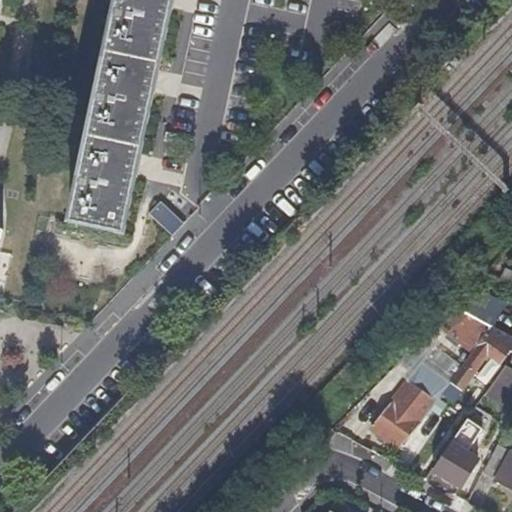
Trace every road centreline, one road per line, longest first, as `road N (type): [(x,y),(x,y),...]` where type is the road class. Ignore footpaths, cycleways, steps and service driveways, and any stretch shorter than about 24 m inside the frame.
road 1 (residential): [(0,465),(445,0)]
road 2 (residential): [(414,511),(322,468),(280,511)]
